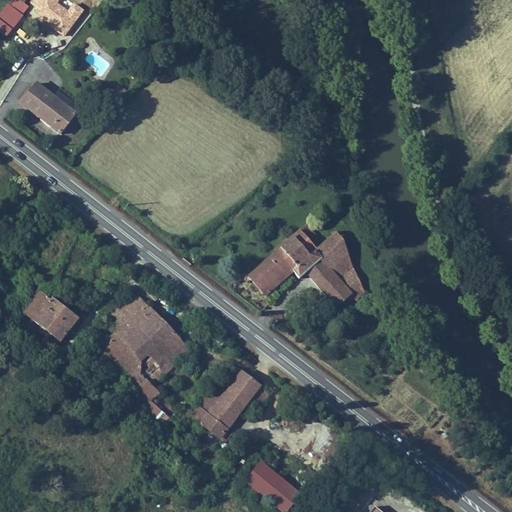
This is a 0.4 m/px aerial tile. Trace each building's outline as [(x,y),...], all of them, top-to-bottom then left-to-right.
[(9,0),(0,12),(0,32),(6,37),(30,7),(20,0),(9,0)] [(75,114),(36,84),(19,103),(38,118),(59,135),(75,114)] [(115,104),(126,91),(121,86),(110,99),(115,104)] [(297,282),(305,275),(319,262),(322,264),(344,244),(328,204),(245,280),(262,300),(290,275),(297,282)] [(319,262),(305,275),(318,289),(326,282),(337,295),(358,275),(344,244),(322,264),(319,262)] [(326,282),(318,289),(341,315),(368,291),(366,288),(358,275),(337,295),(326,282)] [(76,320),(52,300),(50,302),(39,294),(24,314),(59,341),(76,320)] [(87,339),(92,344),(100,338),(136,304),(129,297),(108,312),(91,334),(87,339)] [(136,304),(100,338),(119,357),(154,324),(136,304)] [(154,324),(119,357),(138,378),(175,345),(154,324)] [(100,338),(92,344),(98,353),(91,361),(141,411),(134,419),(167,446),(193,420),(164,397),(159,401),(155,395),(138,378),(119,357),(100,338)] [(175,345),(138,378),(155,395),(191,363),(175,345)] [(229,370),(195,412),(204,418),(238,376),(229,370)] [(238,376),(204,418),(224,431),(242,409),(257,390),(238,376)] [(257,390),(242,409),(251,416),(267,397),(257,390)] [(280,511),(286,511),(301,494),(259,461),(242,482),(280,511)] [(373,511),(394,511),(381,502),(373,511)]
